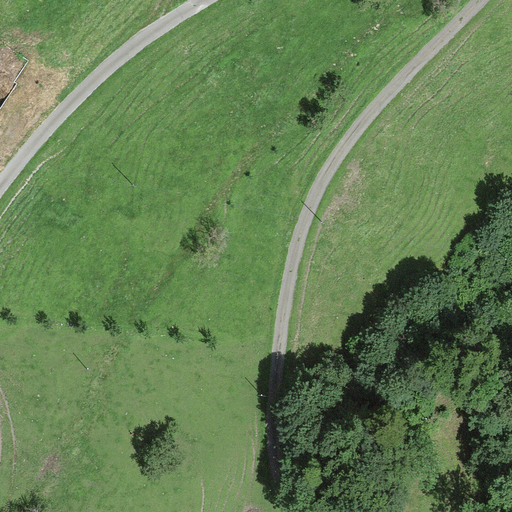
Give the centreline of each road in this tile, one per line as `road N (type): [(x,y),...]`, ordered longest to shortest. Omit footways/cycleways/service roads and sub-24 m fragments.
road 1 (track): [(475,0),(359,124),(308,213),(279,361),(277,446),(300,511)]
road 2 (track): [(0,183),(83,91),(159,27),(206,0)]
